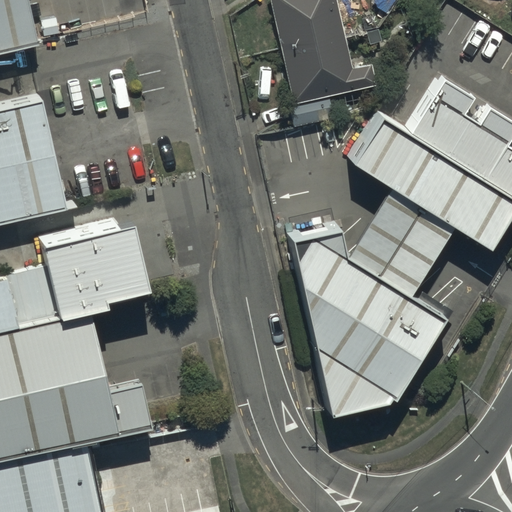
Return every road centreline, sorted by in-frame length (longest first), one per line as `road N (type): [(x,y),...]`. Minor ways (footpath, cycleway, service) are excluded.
road 1 (unclassified): [(352,511),(286,449),(268,400),(193,0)]
road 2 (secondary): [(426,506),(511,403)]
